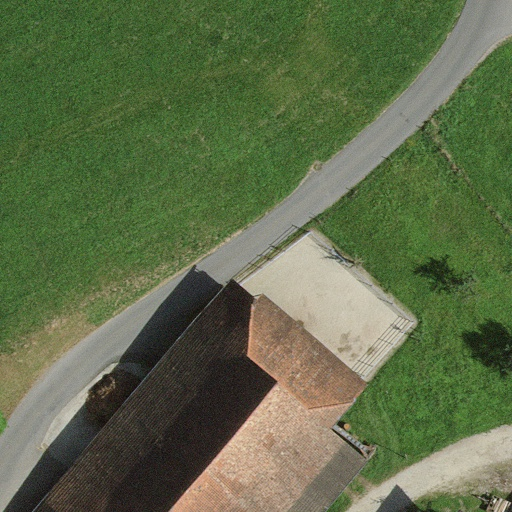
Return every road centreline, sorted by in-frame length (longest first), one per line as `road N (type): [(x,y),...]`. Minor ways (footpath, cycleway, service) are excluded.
road 1 (unclassified): [(491,0),(475,32),(403,120),(287,218),(94,357),(0,466)]
road 2 (track): [(372,511),(424,480),(511,458)]
